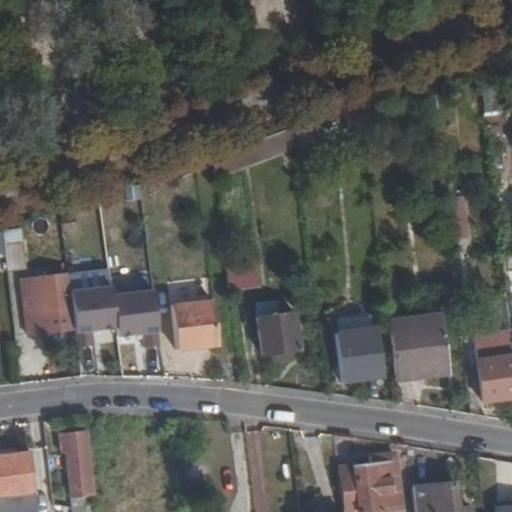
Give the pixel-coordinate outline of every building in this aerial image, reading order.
[(314,130),(281,142),(283,159),(316,148),(314,130)] [(281,142),(233,159),(235,175),(283,159),(281,142)] [(464,199),(443,202),(445,217),(449,242),(469,239),(464,199)] [(2,229),(6,271),(26,269),(22,227),(2,229)] [(254,257),(224,260),(228,291),(258,288),(254,257)] [(64,275),(21,281),(29,339),(73,333),(67,295),(64,275)] [(108,289),(67,295),(73,333),(74,340),(115,334),(110,298),(108,289)] [(151,293),(110,298),(115,334),(116,342),(157,336),(151,293)] [(258,306),(260,316),(273,314),(271,304),(258,306)] [(217,349),(212,305),(170,309),(175,354),(217,349)] [(260,316),(256,317),(261,353),(299,349),(293,312),(273,314),(260,316)] [(442,316),(390,323),(397,381),(416,378),(416,376),(450,372),(442,316)] [(378,328),(338,332),(343,379),(383,374),(378,328)] [(484,404),(511,400),(511,339),(511,333),(476,338),(479,363),(484,404)] [(76,476),(87,475),(81,429),(66,430),(67,447),(63,447),(68,495),(77,494),(76,476)] [(31,491),(33,491),(28,448),(0,451),(0,494),(3,494),(31,491)] [(418,511),(412,456),(387,459),(387,464),(356,468),(360,511),(418,511)] [(471,483),(431,488),(433,511),(487,511),(487,507),(475,508),(471,483)] [(31,491),(3,494),(4,510),(32,507),(31,491)] [(70,504),(70,511),(93,511),(93,502),(70,504)]
